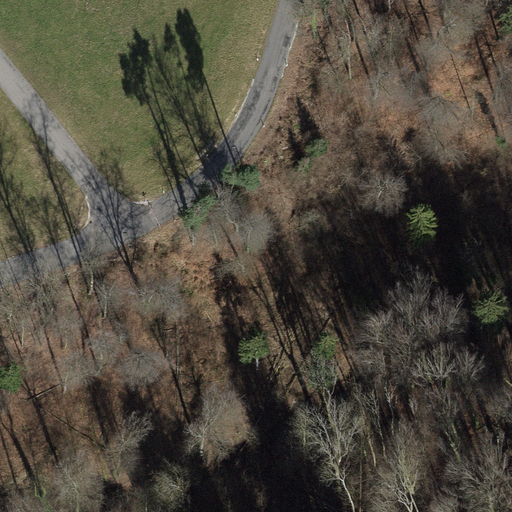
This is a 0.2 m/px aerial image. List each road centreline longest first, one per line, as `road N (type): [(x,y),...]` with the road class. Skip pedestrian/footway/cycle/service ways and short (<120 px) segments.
road 1 (tertiary): [(293,0),(245,135),(205,182),(121,237)]
road 2 (unclassified): [(0,67),(121,237)]
road 3 (tertiary): [(121,237),(0,279)]
